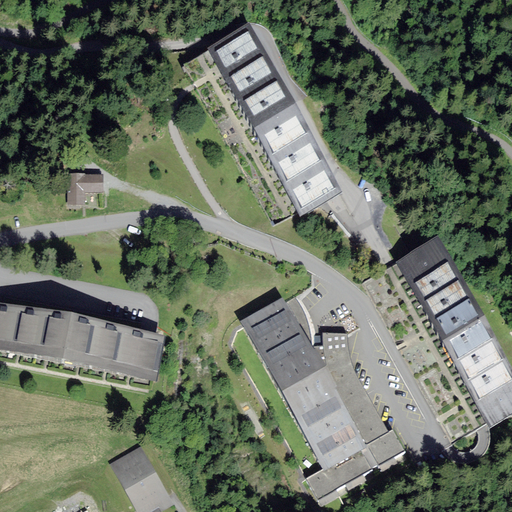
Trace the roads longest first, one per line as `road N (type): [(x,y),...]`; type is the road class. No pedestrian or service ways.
road 1 (residential): [(0,238),(178,216),(224,224),(304,259),(351,290),(368,312),(447,448)]
road 2 (unclassified): [(511,152),(418,102),(355,35),(335,0)]
